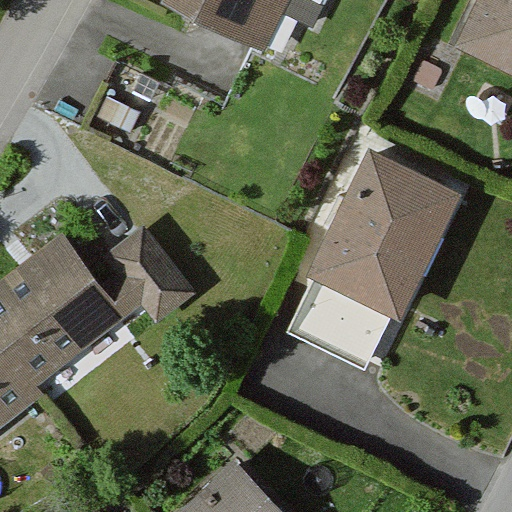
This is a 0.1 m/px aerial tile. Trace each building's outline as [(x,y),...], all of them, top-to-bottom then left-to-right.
[(196,0),(263,33),(279,0),(196,0)] [(511,0),(474,0),(453,52),(511,77),(511,0)] [(384,314),(391,317),(451,193),(362,150),(302,273),(317,280),(306,303),(301,300),(286,331),(359,366),(384,314)] [(191,284),(142,222),(89,263),(62,229),(0,276),(0,417),(41,386),(32,376),(141,292),(156,311),(191,284)] [(288,511),(235,456),(175,511),(288,511)]
